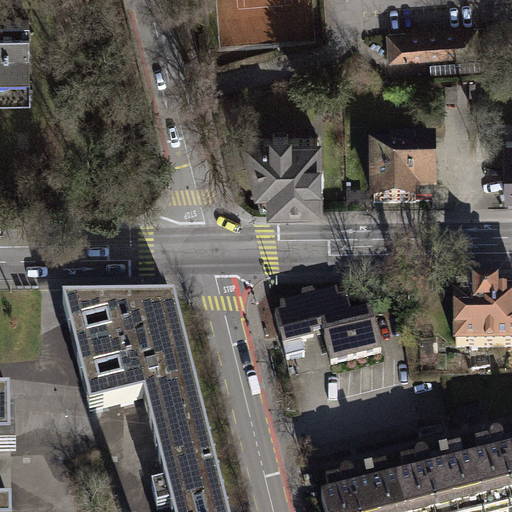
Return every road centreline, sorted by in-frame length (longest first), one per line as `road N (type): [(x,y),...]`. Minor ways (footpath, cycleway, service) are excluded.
road 1 (primary): [(209,248),(511,245)]
road 2 (tertiary): [(209,248),(275,511)]
road 3 (tertiary): [(149,0),(209,248)]
road 4 (primary): [(0,252),(209,248)]
